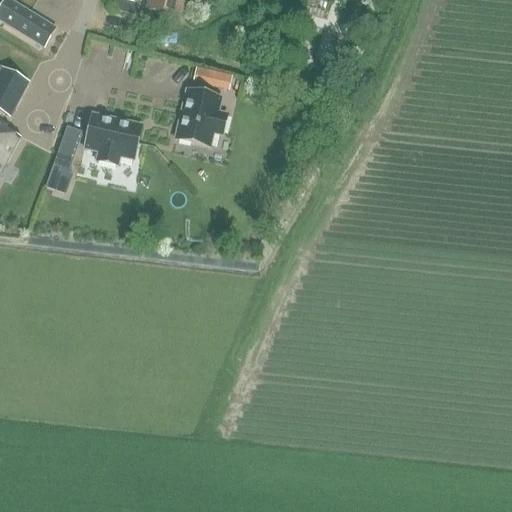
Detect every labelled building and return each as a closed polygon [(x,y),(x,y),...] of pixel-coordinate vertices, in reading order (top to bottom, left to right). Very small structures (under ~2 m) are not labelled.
[(9,0),(4,0),(0,7),(0,21),(43,48),(55,28),(9,0)] [(139,0),(112,0),(110,12),(136,17),(139,0)] [(149,0),(147,10),(164,14),(180,18),(183,0),(149,0)] [(29,84),(2,70),(0,73),(0,114),(10,119),(29,84)] [(231,79),(195,71),(192,84),(228,92),(231,79)] [(227,115),(217,113),(220,98),(186,90),(175,140),(209,148),(212,133),(222,136),(227,115)] [(83,149),(98,152),(96,162),(116,166),(118,157),(133,160),(141,126),(91,114),(83,149)] [(0,175),(20,139),(5,131),(7,127),(0,123),(0,175)] [(67,129),(52,171),(67,176),(82,135),(67,129)]
